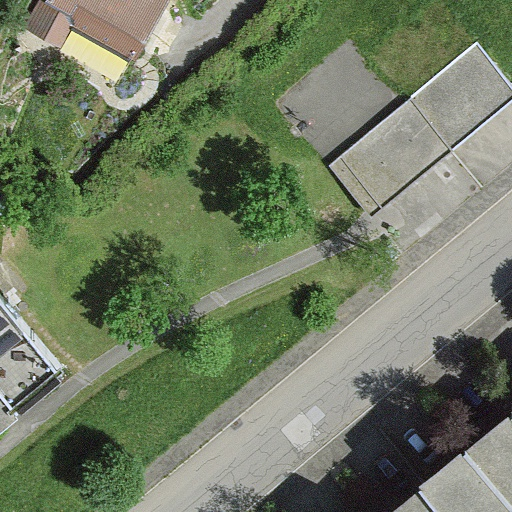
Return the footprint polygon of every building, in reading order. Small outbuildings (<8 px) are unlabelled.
[(171,0),(49,0),(43,11),(137,62),(171,0)] [(460,47),(318,156),(366,218),(508,110),(460,47)] [(0,427),(61,375),(0,303),(0,427)] [(511,394),(467,431),(511,486),(511,394)] [(511,511),(511,486),(467,431),(422,467),(457,511),(511,511)] [(457,511),(422,467),(378,502),(386,511),(457,511)] [(386,511),(378,502),(365,511),(386,511)]
